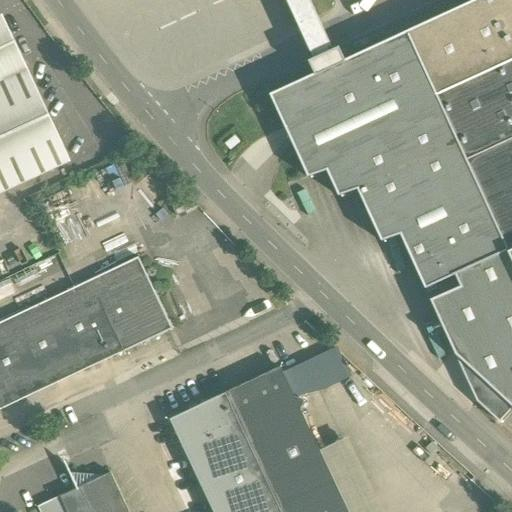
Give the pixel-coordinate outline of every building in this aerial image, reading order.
[(285,0),(313,60),(331,52),(307,0),(285,0)] [(511,0),(477,0),(406,33),(435,96),(511,60),(511,0)] [(2,16),(0,17),(0,83),(28,71),(2,16)] [(435,96),(406,33),(344,61),(338,49),(331,52),(313,60),(308,62),(314,75),(269,95),(307,178),(326,172),(338,197),(357,190),(381,242),(400,236),(425,290),(455,276),(507,252),(435,96)] [(511,60),(435,96),(507,252),(511,249),(511,60)] [(0,83),(0,194),(70,162),(28,71),(0,83)] [(181,200),(171,204),(177,217),(187,212),(181,200)] [(511,249),(507,252),(455,276),(460,287),(430,301),(477,402),(499,423),(511,409),(511,249)] [(0,323),(0,410),(172,329),(138,258),(0,323)] [(9,279),(0,282),(0,299),(15,292),(9,279)] [(304,401),(294,398),(280,368),(225,394),(280,511),(348,511),(300,410),(304,401)] [(280,511),(225,394),(170,420),(212,511),(280,511)] [(128,511),(110,473),(38,507),(40,511),(128,511)]
